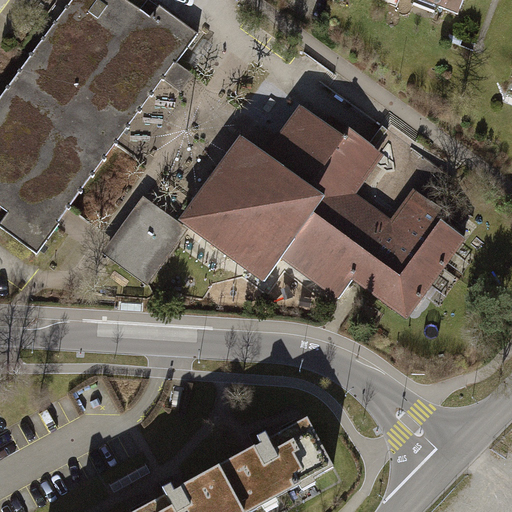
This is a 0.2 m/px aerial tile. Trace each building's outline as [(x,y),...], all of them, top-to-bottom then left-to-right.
[(123,0),(71,0),(0,97),(0,211),(13,221),(3,234),(36,256),(198,35),(166,13),(148,0),(140,12),(123,0)] [(384,0),(473,27),(481,0),(384,0)] [(147,149),(184,102),(163,86),(127,134),(147,149)] [(409,198),(391,221),(357,196),(385,157),(349,130),(343,139),(300,108),(265,156),(240,139),(178,224),(188,231),(262,286),(280,262),(338,302),(352,283),(407,323),(467,242),(409,198)] [(142,199),(102,254),(147,288),(188,231),(178,224),(142,199)] [(311,417),(221,464),(245,511),(258,511),(338,470),(311,417)] [(162,476),(153,460),(108,484),(117,500),(162,476)] [(245,511),(221,464),(131,511),(130,511),(245,511)]
